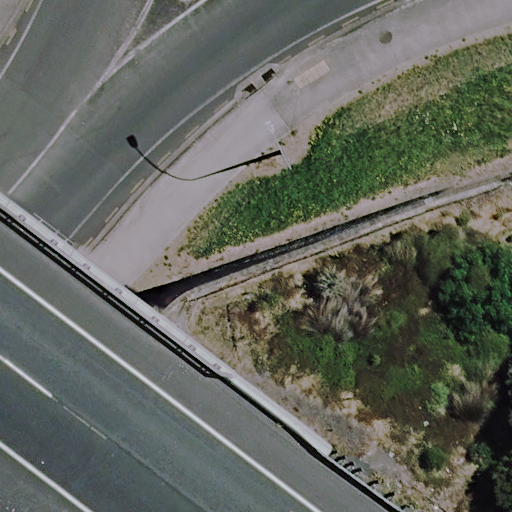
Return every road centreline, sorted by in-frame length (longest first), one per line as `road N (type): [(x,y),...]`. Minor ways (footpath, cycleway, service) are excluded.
road 1 (tertiary): [(286,0),(8,199)]
road 2 (motorway): [(0,357),(200,511)]
road 3 (tertiary): [(8,199),(93,0)]
